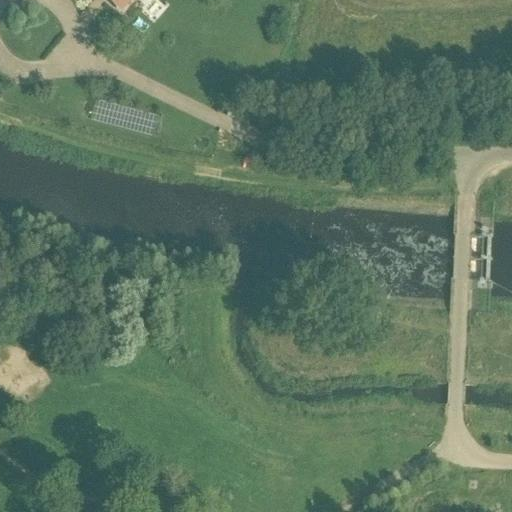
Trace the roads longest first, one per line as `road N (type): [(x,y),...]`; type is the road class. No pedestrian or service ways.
road 1 (track): [(0,125),(158,170),(346,200),(423,207),(468,192)]
road 2 (unclassified): [(511,461),(475,458),(453,423),(468,192),(486,160),(511,157)]
road 3 (track): [(486,160),(219,151),(146,134)]
road 4 (track): [(462,443),(333,511)]
